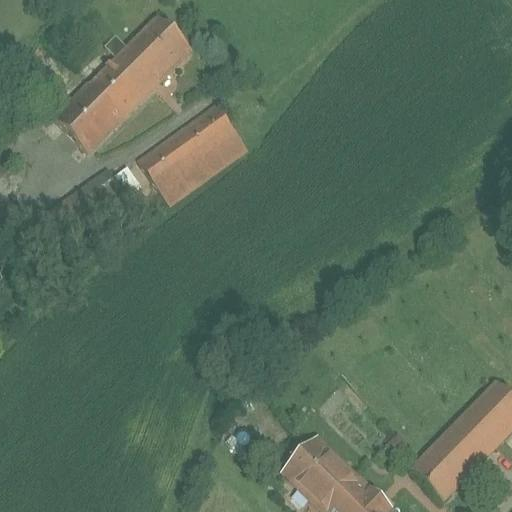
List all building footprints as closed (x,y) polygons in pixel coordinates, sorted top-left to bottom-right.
[(159,17),(52,128),(91,164),(197,53),(159,17)] [(133,165),(167,214),(247,159),(213,110),(133,165)] [(105,174),(33,227),(59,261),(143,198),(124,172),(111,182),(105,174)] [(0,177),(0,201),(12,187),(0,177)] [(511,403),(496,388),(406,476),(441,511),(446,511),(511,448),(511,403)] [(385,453),(404,469),(417,454),(399,438),(385,453)] [(381,511),(313,443),(277,480),(308,511),(381,511)]
